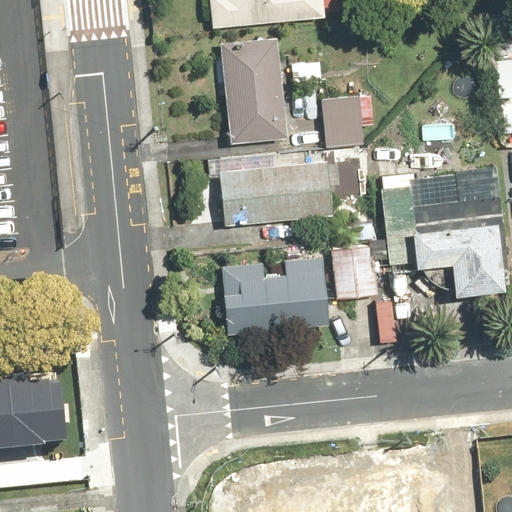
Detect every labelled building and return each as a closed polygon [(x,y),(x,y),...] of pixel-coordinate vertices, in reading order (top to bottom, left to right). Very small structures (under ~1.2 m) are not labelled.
[(214,0),(217,26),(329,17),(329,10),(359,8),(358,0),(214,0)] [(282,35),(226,41),(236,141),(293,135),(282,35)] [(321,60),(291,63),(294,87),(323,84),(321,60)] [(375,92),(327,94),(330,147),(377,145),(375,92)] [(416,144),(371,147),(374,191),(385,190),(388,236),(390,272),(429,270),(463,296),(511,291),(511,288),(505,197),(463,200),(461,174),(419,177),(416,144)] [(334,162),(224,168),(227,221),(338,215),(334,162)] [(336,240),(339,297),(381,295),(380,273),(390,272),(388,236),(336,240)] [(270,259),(227,262),(233,334),(340,326),(334,254),(288,257),(289,274),(271,275),(270,259)] [(14,444),(62,439),(55,376),(32,379),(30,366),(5,369),(14,444)] [(0,445),(14,444),(5,369),(0,369),(0,445)] [(364,511),(364,501),(287,506),(286,511),(364,511)]
